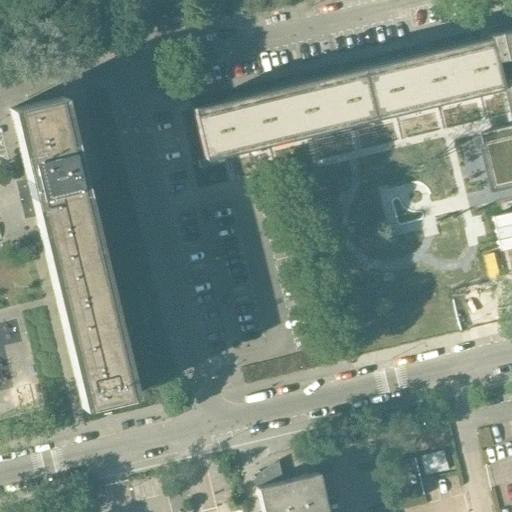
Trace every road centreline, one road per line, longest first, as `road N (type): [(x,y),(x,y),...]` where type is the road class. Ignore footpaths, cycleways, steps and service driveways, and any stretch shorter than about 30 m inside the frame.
road 1 (residential): [(209,426),(124,69)]
road 2 (residential): [(413,0),(124,69)]
road 3 (unclassified): [(209,426),(446,368)]
road 4 (unclassified): [(0,475),(209,426)]
road 5 (residential): [(0,89),(124,69)]
